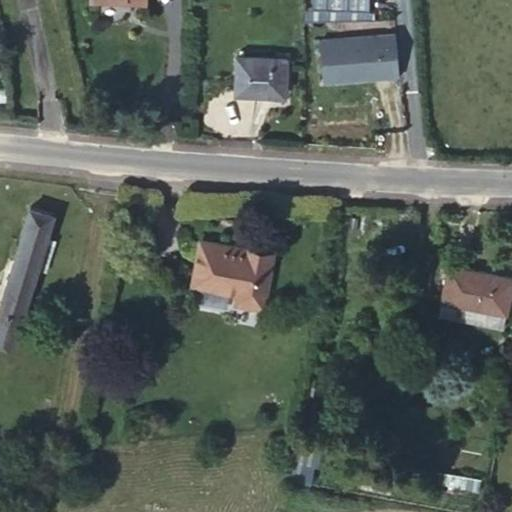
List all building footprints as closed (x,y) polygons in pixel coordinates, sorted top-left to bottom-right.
[(327,10),(327,0),(313,0),(313,9),(327,10)] [(341,11),(341,0),(327,0),(327,10),(341,11)] [(369,11),(369,0),(347,0),(347,10),(369,11)] [(319,78),(397,78),(396,33),(319,34),(319,78)] [(286,89),(288,59),(238,57),(236,94),(279,96),(280,89),(286,89)] [(0,334),(17,339),(54,214),(31,207),(0,308),(0,334)] [(264,307),(273,252),(202,239),(193,284),(238,292),(236,303),(264,307)] [(504,327),(511,286),(511,277),(449,265),(439,314),(504,327)] [(309,483),(312,463),(294,459),(290,479),(292,480),(309,483)]
